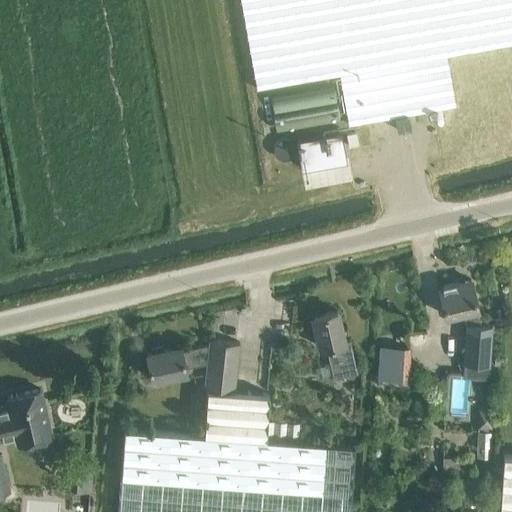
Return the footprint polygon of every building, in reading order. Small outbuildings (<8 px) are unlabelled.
[(511,42),(511,0),(241,0),(257,88),(338,73),(347,124),(431,109),(455,105),(446,54),(511,42)] [(278,130),(342,116),(334,83),(271,97),(278,130)] [(341,129),(296,137),(301,167),(346,159),(341,129)] [(489,364),(490,344),(492,324),(481,324),(471,279),(439,286),(446,315),(463,311),(466,323),(463,362),(489,364)] [(357,372),(354,359),(349,339),(344,340),(337,309),(313,315),(320,347),(326,346),(333,377),(357,372)] [(210,338),(209,343),(207,362),(204,386),(208,387),(234,389),(239,342),(210,338)] [(185,366),(207,362),(209,343),(182,349),(181,345),(146,352),(152,378),(186,371),(185,366)] [(409,380),(412,349),(380,346),(378,378),(409,380)] [(270,393),(234,389),(208,387),(206,431),(123,426),(117,511),(511,511),(511,454),(503,454),(498,511),(347,511),(352,440),(267,435),(270,393)] [(8,404),(0,405),(0,438),(16,435),(18,442),(51,434),(40,388),(7,396),(8,404)] [(442,472),(460,472),(460,447),(442,447),(442,472)] [(0,456),(0,491),(8,490),(0,456)] [(72,468),(70,490),(91,492),(92,469),(72,468)]
